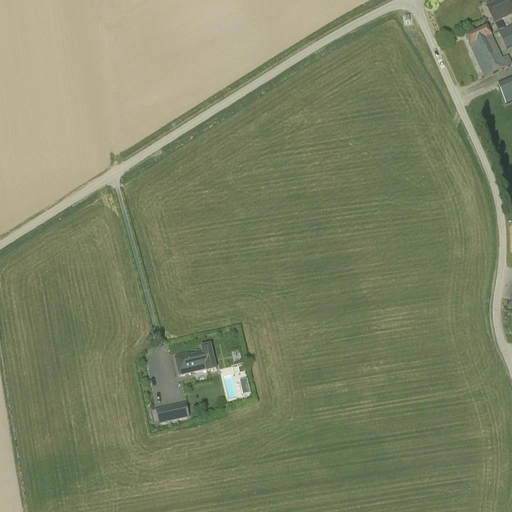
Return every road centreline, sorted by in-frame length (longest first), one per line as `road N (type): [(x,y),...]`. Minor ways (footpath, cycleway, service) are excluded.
road 1 (unclassified): [(0,245),(323,42),(406,0)]
road 2 (unclassified): [(511,370),(495,328),(502,238),(493,181),(412,0)]
road 3 (unknown): [(116,172),(169,365)]
